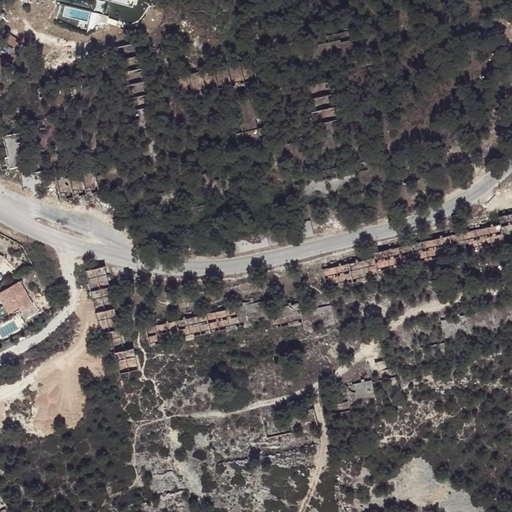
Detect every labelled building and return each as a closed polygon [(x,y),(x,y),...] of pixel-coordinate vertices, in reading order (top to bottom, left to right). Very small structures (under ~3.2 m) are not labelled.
[(511,213),(498,217),(500,225),(470,232),(472,244),(505,237),(505,239),(511,237),(511,213)] [(297,238),(312,235),(309,220),(294,223),(297,238)] [(373,259),(322,268),(324,282),(402,269),(398,248),(371,253),(373,259)] [(103,266),(85,270),(92,304),(110,301),(103,266)] [(16,282),(0,291),(0,305),(0,306),(5,315),(16,308),(20,306),(22,310),(29,306),(16,282)] [(297,304),(277,307),(279,318),(299,314),(297,304)] [(314,309),(315,315),(319,315),(322,325),(334,323),(331,306),(314,309)] [(113,307),(94,313),(99,327),(117,322),(113,307)] [(235,310),(145,324),(147,340),(238,327),(235,310)] [(118,373),(137,369),(132,348),(113,352),(118,373)] [(375,404),(372,381),(347,383),(349,406),(375,404)]
